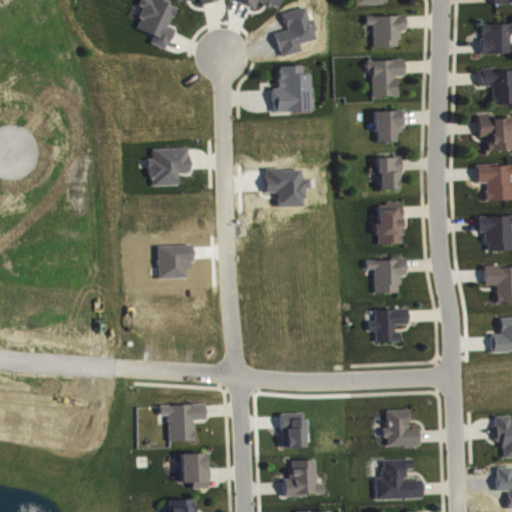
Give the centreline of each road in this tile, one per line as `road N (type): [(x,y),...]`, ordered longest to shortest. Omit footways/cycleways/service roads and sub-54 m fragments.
road 1 (residential): [(457,511),(450,319),(435,209),(439,0)]
road 2 (residential): [(452,373),(309,379),(0,352)]
road 3 (residential): [(222,55),(235,375)]
road 4 (residential): [(235,375),(243,511)]
